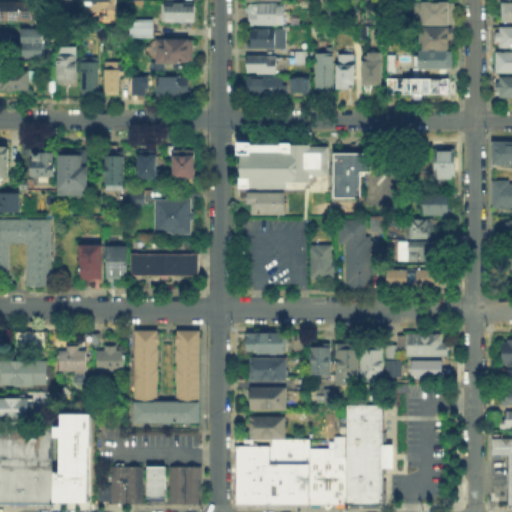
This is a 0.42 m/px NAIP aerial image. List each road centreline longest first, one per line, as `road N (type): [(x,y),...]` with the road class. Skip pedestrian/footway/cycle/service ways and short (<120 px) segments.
road 1 (residential): [(0,116),(511,120)]
road 2 (residential): [(0,306),(511,308)]
road 3 (residential): [(474,0),(475,511)]
road 4 (residential): [(218,0),(218,511)]
